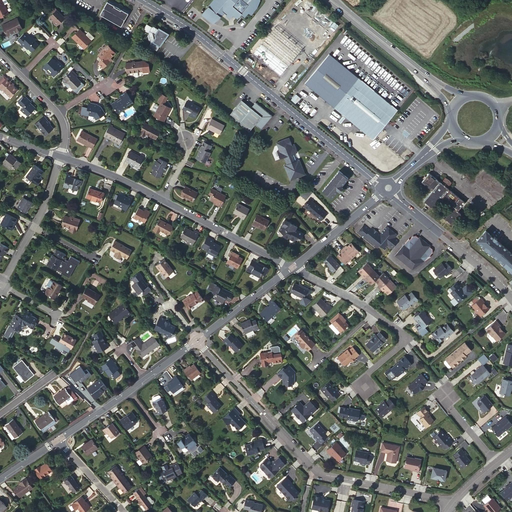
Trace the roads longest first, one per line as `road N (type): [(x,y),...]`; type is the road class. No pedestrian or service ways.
road 1 (residential): [(195,338),(316,473),(454,500)]
road 2 (residential): [(382,185),(197,33),(142,0)]
road 3 (residential): [(290,267),(354,298),(403,339),(357,380),(363,387)]
road 4 (residential): [(195,338),(57,440)]
road 5 (residential): [(511,300),(392,192)]
road 6 (residential): [(290,267),(162,199)]
road 7 (secondary): [(330,0),(428,77)]
